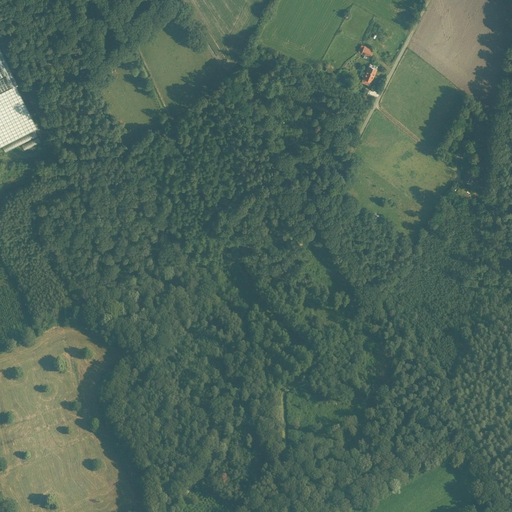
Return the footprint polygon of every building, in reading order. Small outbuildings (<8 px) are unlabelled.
[(373,49),(364,45),(361,53),(364,54),(370,57),(373,49)] [(0,63),(0,64),(1,65),(6,75),(7,77),(12,87),(16,85),(18,84),(0,48),(0,63)] [(377,69),(369,65),(362,82),(370,85),(377,69)] [(7,77),(0,80),(0,92),(12,87),(7,77)] [(12,87),(0,92),(0,147),(37,128),(16,85),(12,87)] [(475,156),(468,154),(466,158),(464,165),(471,168),(475,156)] [(474,174),(467,171),(462,179),(470,183),(471,181),(474,175),(474,174)] [(482,178),(474,175),(471,181),(479,184),(482,178)] [(488,181),(482,178),(479,184),(478,186),(484,189),(488,181)] [(456,191),(467,198),(470,192),(459,186),(456,191)]
